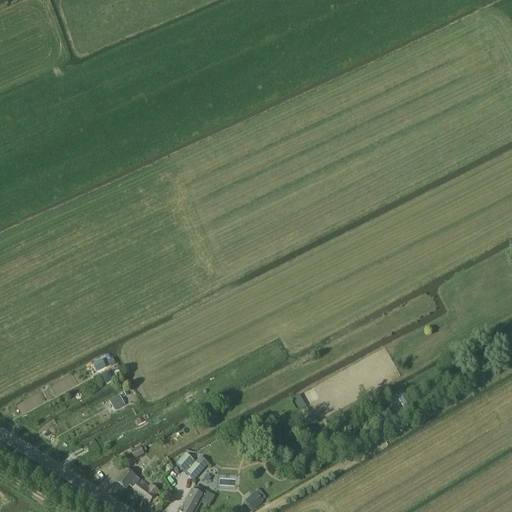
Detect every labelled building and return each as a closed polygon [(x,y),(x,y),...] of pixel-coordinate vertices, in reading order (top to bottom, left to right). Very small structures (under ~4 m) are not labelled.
[(107,369),(102,359),(92,364),(97,375),(107,369)] [(115,366),(112,360),(106,363),(109,369),(115,366)] [(113,381),(108,372),(100,376),(105,385),(113,381)] [(406,393),(401,396),(409,407),(413,404),(406,393)] [(298,395),(291,400),(300,413),(306,408),(298,395)] [(124,406),(119,397),(109,402),(114,411),(124,406)] [(130,452),(131,454),(134,460),(144,455),(140,447),(130,452)] [(175,466),(185,474),(195,462),(186,454),(175,466)] [(194,482),(204,470),(195,462),(185,474),(194,482)] [(139,481),(135,477),(126,470),(116,483),(125,491),(128,486),(132,490),(137,484),(140,481),(139,481)] [(140,480),(139,481),(140,481),(137,484),(132,490),(131,491),(149,505),(157,494),(158,495),(160,492),(150,484),(148,487),(140,480)] [(191,490),(179,511),(195,511),(203,497),(191,490)] [(263,503),(262,502),(256,494),(253,497),(246,503),(253,511),(263,503)]
